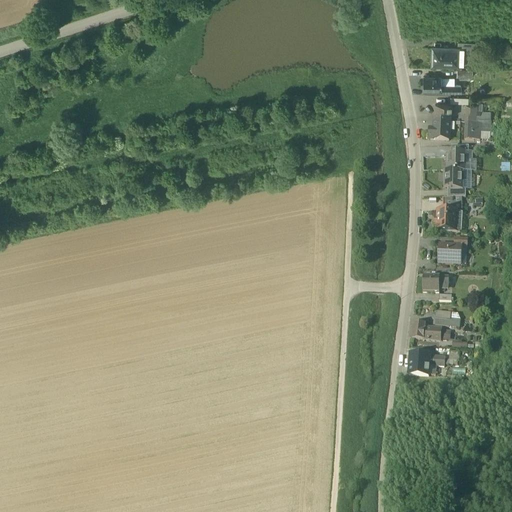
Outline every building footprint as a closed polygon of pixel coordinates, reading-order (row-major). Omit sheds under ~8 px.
[(433,66),(458,67),(458,50),(434,49),(433,66)] [(439,93),(450,93),(450,86),(439,86),(439,78),(423,78),(423,92),(439,92),(439,93)] [(435,106),(434,122),(449,123),(450,106),(435,106)] [(465,123),(480,124),(480,122),(480,117),(480,115),(476,115),(476,108),(466,107),(465,123)] [(450,123),(449,123),(434,122),(434,130),(429,133),(429,140),(449,141),(450,123)] [(464,141),(479,142),(480,127),(480,124),(465,123),(464,141)] [(448,161),(448,172),(463,172),(465,172),(466,153),(454,152),(454,155),(451,155),(446,155),(446,161),(448,161)] [(463,190),(463,172),(448,172),(446,172),(446,183),(443,183),(443,188),(447,188),(450,188),(450,190),(463,191),(463,190)] [(447,190),(447,198),(462,198),(465,198),(465,190),(463,190),(463,191),(450,190),(450,188),(447,188),(447,190)] [(461,212),(462,198),(447,198),(442,199),(441,211),(457,212),(461,212)] [(436,232),(457,233),(457,232),(454,232),(455,212),(457,212),(441,211),(437,211),(436,232)] [(461,247),(467,248),(467,240),(455,239),(455,247),(461,247)] [(446,266),(452,267),(452,266),(460,266),(461,247),(455,247),(440,246),(439,265),(446,265),(446,266)] [(439,294),(439,291),(440,278),(423,277),(423,294),(439,294)] [(448,278),(440,278),(439,291),(444,291),(444,287),(448,287),(448,278)] [(436,313),(435,320),(447,321),(448,315),(436,313)] [(435,327),(456,329),(457,322),(447,321),(435,320),(435,327)] [(411,339),(423,340),(425,329),(425,325),(413,324),(411,339)] [(433,330),(425,329),(423,340),(428,341),(429,341),(440,342),(441,331),(433,330)] [(451,340),(451,330),(443,329),(443,340),(451,340)] [(428,378),(429,367),(430,357),(430,356),(410,355),(408,376),(428,378)] [(444,358),(430,357),(429,367),(444,369),(444,358)]
